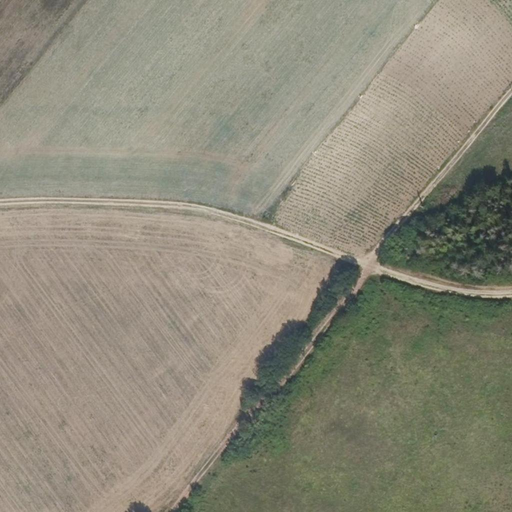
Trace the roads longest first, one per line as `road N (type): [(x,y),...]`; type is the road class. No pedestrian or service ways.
road 1 (track): [(0,202),(207,209),(371,266)]
road 2 (track): [(371,266),(169,511)]
road 3 (track): [(511,90),(371,266)]
road 4 (track): [(371,266),(452,292),(511,293)]
